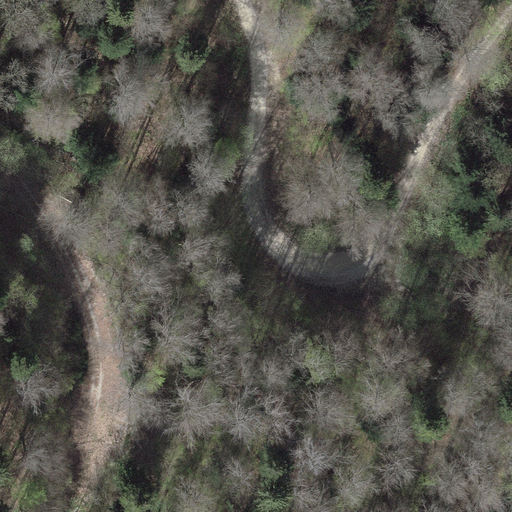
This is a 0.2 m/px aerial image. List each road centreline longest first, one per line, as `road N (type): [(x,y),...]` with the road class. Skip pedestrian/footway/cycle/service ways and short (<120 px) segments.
road 1 (track): [(511,81),(398,227),(355,256),(323,256),(277,240),(261,214),(206,84),(186,0)]
road 2 (track): [(6,511),(108,367),(0,176)]
